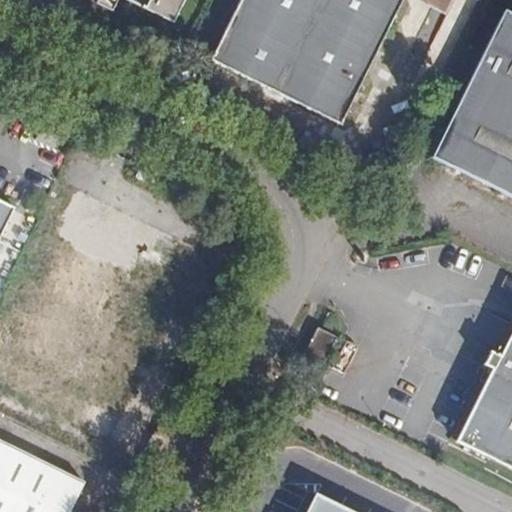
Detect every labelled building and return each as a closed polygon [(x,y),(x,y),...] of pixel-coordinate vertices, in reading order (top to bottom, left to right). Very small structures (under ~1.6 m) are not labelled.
[(92,0),(91,4),(108,13),(114,0),(120,0),(164,21),(174,0),(92,0)] [(403,0),(241,0),(211,61),(341,126),(403,0)] [(453,0),(412,0),(446,16),(453,0)] [(511,17),(502,12),(431,157),(511,197),(511,17)] [(313,151),(307,164),(326,173),(332,160),(313,151)] [(0,346),(0,392),(58,415),(68,391),(121,413),(190,245),(63,193),(0,346)] [(5,206),(0,204),(0,232),(11,210),(5,206)] [(337,338),(318,329),(304,359),(323,368),(337,338)] [(511,330),(499,357),(510,362),(511,359),(511,330)] [(511,359),(510,362),(499,357),(491,353),(484,366),(487,368),(498,373),(491,387),(462,446),(511,471),(511,359)] [(486,385),(491,387),(498,373),(487,368),(480,382),(486,385)] [(457,444),(462,446),(491,387),(486,385),(457,444)] [(0,441),(0,511),(71,511),(85,484),(0,441)] [(305,511),(345,511),(313,496),(305,511)]
